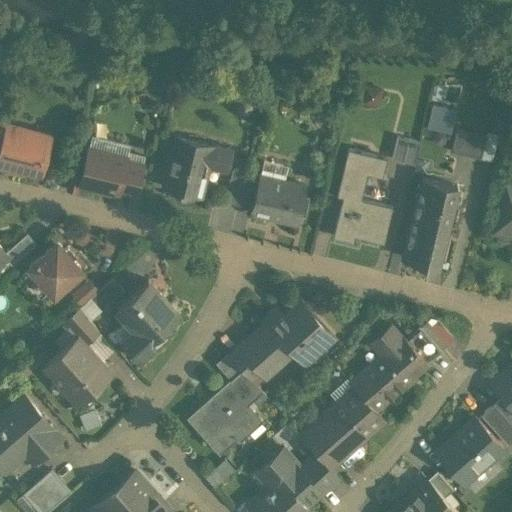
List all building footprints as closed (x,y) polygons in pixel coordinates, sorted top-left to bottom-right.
[(380,87),(364,85),(362,100),(378,102),(380,87)] [(47,134),(7,124),(0,152),(0,160),(38,170),(47,134)] [(486,134),(455,127),(450,149),(480,156),(486,134)] [(229,147),(174,134),(174,135),(175,135),(163,183),(162,183),(162,184),(179,189),(179,190),(185,192),(185,190),(201,194),(201,193),(201,192),(205,174),(203,174),(206,160),(213,162),(213,164),(224,167),(226,167),(231,147),(230,147),(229,147)] [(419,140),(396,134),(391,157),(414,162),(419,140)] [(386,155),(348,146),(336,192),(342,194),(332,234),(353,239),(354,233),(383,240),(392,204),(360,196),(367,170),(381,174),(386,155)] [(126,156),(88,147),(80,181),(118,190),(119,184),(125,161),(126,156)] [(144,154),(127,150),(126,156),(125,161),(141,165),(142,160),(144,154)] [(141,165),(125,161),(119,184),(136,188),(141,165)] [(232,166),(224,199),(237,202),(245,169),(232,166)] [(259,173),(245,169),(237,202),(251,206),(259,173)] [(305,183),(259,173),(251,206),(250,210),(270,215),(271,212),(294,218),(294,220),(296,221),(305,183)] [(456,183),(422,175),(402,256),(436,264),(456,183)] [(511,185),(504,183),(494,229),(511,232),(511,185)] [(26,232),(5,250),(7,252),(4,255),(11,263),(35,242),(26,232)] [(81,267),(56,240),(28,265),(53,292),(81,267)] [(112,276),(89,296),(100,309),(123,288),(112,276)] [(178,312),(147,278),(116,306),(134,327),(121,339),(137,357),(165,332),(161,328),(178,312)] [(300,296),(273,320),(269,316),(229,352),(243,367),(250,375),(259,367),(265,374),(304,339),(314,351),(334,333),(300,296)] [(98,329),(77,306),(64,319),(76,333),(77,332),(85,341),(98,329)] [(391,322),(371,339),(380,350),(349,378),(355,385),(375,408),(426,362),(425,361),(405,338),(391,322)] [(438,349),(418,326),(405,338),(425,361),(438,349)] [(76,333),(44,362),(76,398),(109,368),(85,341),(77,332),(76,333)] [(511,362),(491,381),(503,394),(511,403),(511,362)] [(228,379),(188,415),(219,449),(226,443),(236,434),(234,432),(255,413),(259,418),(245,401),(260,387),(250,375),(243,367),(229,380),(228,379)] [(355,385),(314,421),(324,432),(310,444),(315,449),(325,460),(329,464),(382,416),(375,408),(355,385)] [(60,434),(24,394),(0,415),(0,420),(2,424),(0,425),(0,461),(1,462),(21,444),(33,458),(60,434)] [(511,403),(503,394),(493,402),(511,423),(511,403)] [(511,423),(493,402),(480,412),(506,442),(511,437),(511,423)] [(474,416),(462,426),(450,436),(450,437),(437,449),(436,448),(435,449),(463,480),(464,480),(463,478),(476,466),(477,468),(502,446),(474,414),(473,415),(474,416)] [(236,454),(226,443),(219,449),(207,460),(217,471),(236,454)] [(307,476),(281,447),(264,462),(278,477),(248,503),(256,511),(292,511),(336,473),(329,464),(325,460),(312,471),(307,476)] [(315,449),(303,461),(312,471),(325,460),(315,449)] [(51,467),(24,491),(42,511),(69,488),(51,467)] [(173,511),(135,468),(88,510),(89,511),(93,507),(97,511),(173,511)] [(452,488),(436,469),(427,477),(443,496),(452,488)] [(427,477),(426,476),(385,511),(457,511),(443,496),(427,477)]
